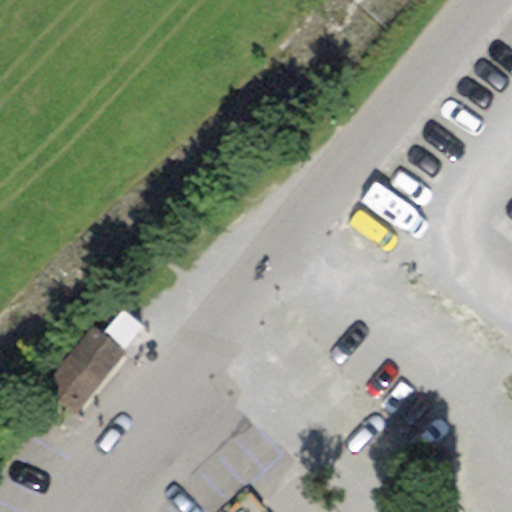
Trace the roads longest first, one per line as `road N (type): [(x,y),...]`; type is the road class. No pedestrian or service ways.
road 1 (secondary): [(484,0),(145,408)]
road 2 (track): [(65,511),(145,408)]
